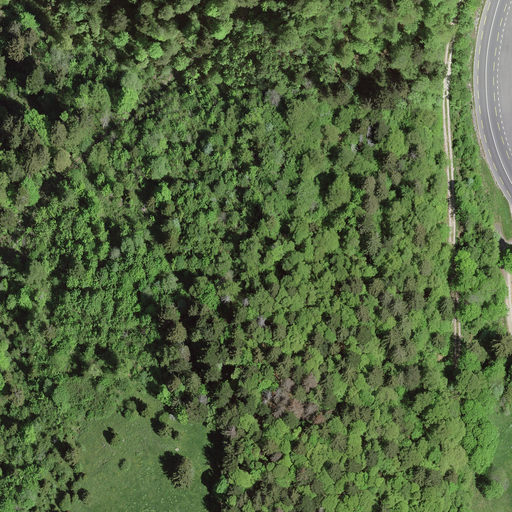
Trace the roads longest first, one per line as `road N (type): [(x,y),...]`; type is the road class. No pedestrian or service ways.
road 1 (track): [(456,511),(446,49),(456,0)]
road 2 (track): [(257,0),(54,186),(0,269)]
road 3 (primary): [(511,185),(487,113),(486,51),(499,0)]
